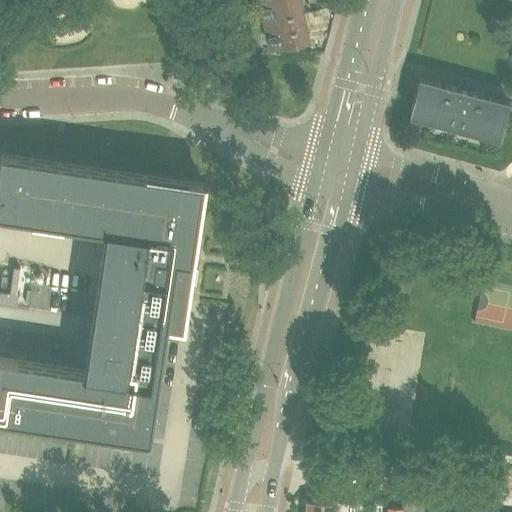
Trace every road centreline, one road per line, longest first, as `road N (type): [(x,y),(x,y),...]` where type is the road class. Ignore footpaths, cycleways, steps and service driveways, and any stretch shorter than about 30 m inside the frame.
road 1 (primary): [(257,470),(331,170)]
road 2 (residential): [(511,491),(257,470)]
road 3 (residential): [(209,118),(109,96),(0,100)]
road 4 (unclassified): [(511,216),(331,170)]
road 5 (primary): [(331,170),(376,0)]
road 6 (residential): [(331,170),(209,118)]
road 7 (residential): [(209,118),(225,58),(215,0)]
